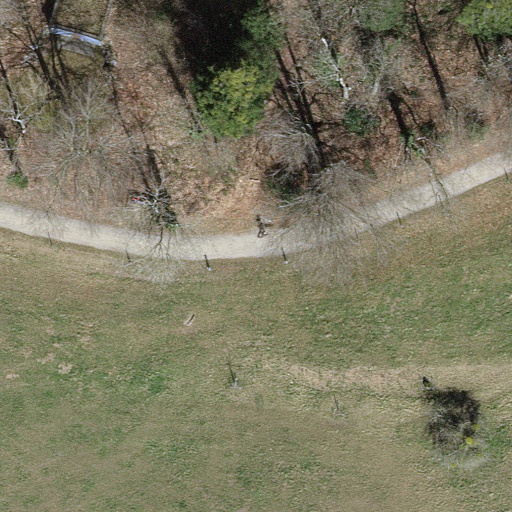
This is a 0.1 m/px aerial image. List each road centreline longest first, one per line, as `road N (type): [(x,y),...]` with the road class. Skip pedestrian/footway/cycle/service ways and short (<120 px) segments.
road 1 (track): [(0,214),(76,238),(231,246),(300,238),(423,202),(511,162)]
road 2 (track): [(300,238),(272,0)]
